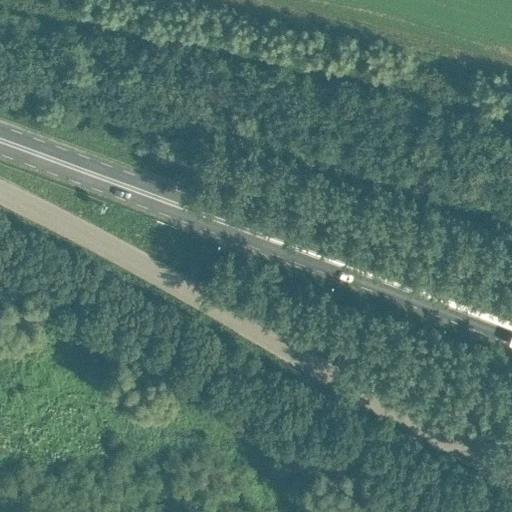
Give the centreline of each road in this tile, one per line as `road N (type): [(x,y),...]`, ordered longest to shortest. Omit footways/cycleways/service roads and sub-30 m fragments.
road 1 (unclassified): [(511,472),(0,186)]
road 2 (primary): [(511,324),(0,142)]
road 3 (track): [(286,511),(249,441),(195,389),(0,300)]
